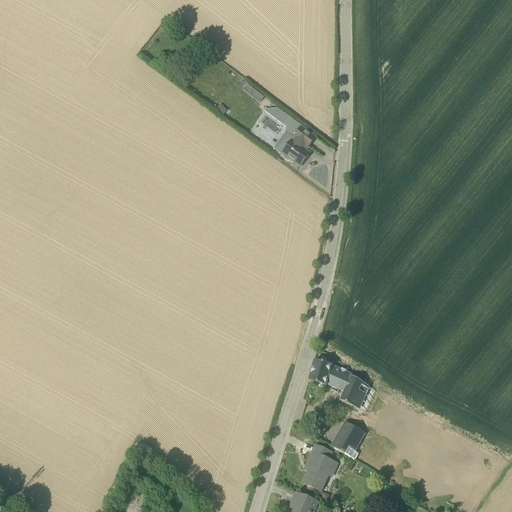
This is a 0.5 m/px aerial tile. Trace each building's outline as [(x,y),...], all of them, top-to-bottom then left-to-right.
[(128,36),(123,43),(136,50),(140,43),(128,36)] [(216,111),(223,116),(227,111),(220,105),(216,111)] [(315,139),(301,128),(294,138),(287,147),(283,144),(281,144),(278,149),(279,150),(283,154),(282,155),(284,156),(284,158),(285,160),(288,162),(289,162),(291,161),(300,168),(310,155),(303,150),(305,147),(308,149),(315,139)] [(369,388),(352,378),(353,376),(346,373),(347,372),(341,369),(341,370),(332,366),(332,367),(314,362),(308,383),(326,388),(327,386),(345,394),(341,403),(359,411),(369,388)] [(364,434),(346,423),(331,448),(354,461),(357,454),(354,452),(364,434)] [(307,467),(311,468),(303,485),(321,493),(326,480),(330,482),(337,465),(327,461),(331,454),(316,447),(307,467)] [(292,502),(297,504),(293,511),(314,511),(318,503),(296,494),(292,502)]
